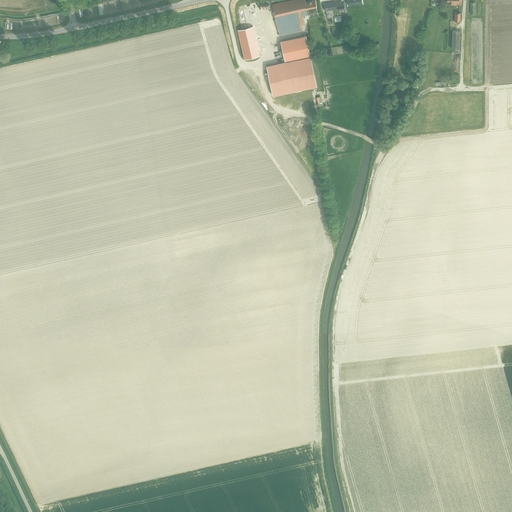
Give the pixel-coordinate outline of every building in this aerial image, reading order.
[(302,30),(300,23),(305,22),(303,15),(317,11),(317,8),(315,0),(314,0),(306,2),(305,0),(299,0),(273,6),(275,15),(279,35),(302,30)] [(340,1),(324,3),(325,11),(341,9),(340,1)] [(245,59),(259,55),(252,26),(238,30),(245,59)] [(459,49),(460,31),(452,30),(452,49),(459,49)] [(306,35),(280,40),(285,60),(310,55),(306,35)] [(310,56),(266,65),(273,95),(317,86),(310,56)]
